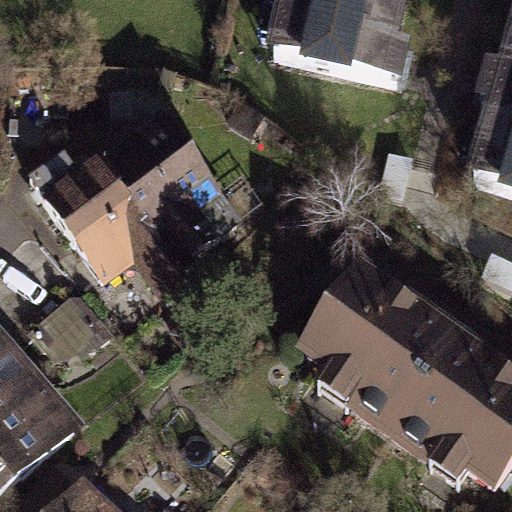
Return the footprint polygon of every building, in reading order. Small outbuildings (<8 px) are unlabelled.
[(406,0),(293,0),(279,65),(387,88),(406,0)] [(511,81),(480,192),(511,200),(511,81)] [(244,235),(166,130),(102,178),(127,212),(180,283),(244,235)] [(127,212),(102,178),(84,190),(68,168),(33,193),(74,250),(127,212)] [(127,212),(74,250),(104,291),(138,266),(154,287),(153,295),(167,313),(189,297),(180,283),(127,212)] [(511,274),(498,268),(489,291),(511,300),(511,274)] [(511,381),(370,279),(341,318),(326,322),(328,337),(299,377),(369,427),(361,438),(416,477),(424,466),(488,511),(501,511),(511,497),(511,381)] [(0,505),(79,435),(0,346),(0,505)] [(102,511),(84,495),(68,511),(102,511)]
